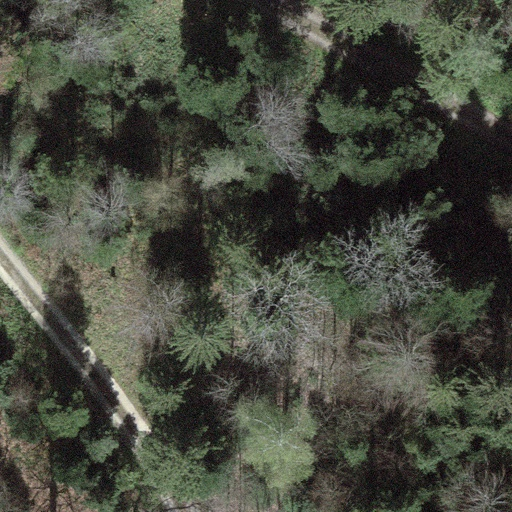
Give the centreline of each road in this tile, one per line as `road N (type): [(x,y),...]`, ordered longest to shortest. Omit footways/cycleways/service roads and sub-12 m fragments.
road 1 (track): [(182,511),(102,387),(0,259)]
road 2 (track): [(276,0),(511,126)]
